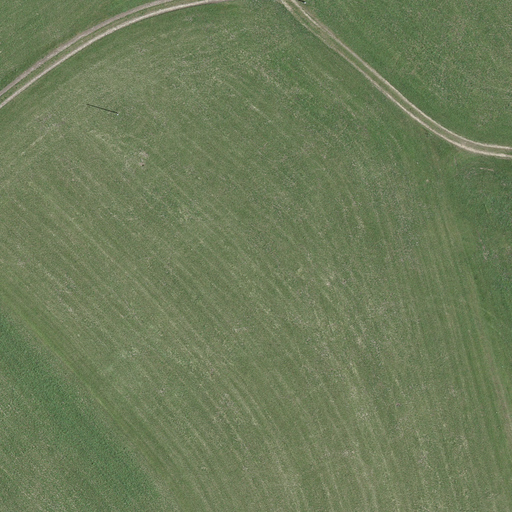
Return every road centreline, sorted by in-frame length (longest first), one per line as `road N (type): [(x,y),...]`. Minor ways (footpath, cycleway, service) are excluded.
road 1 (track): [(511,154),(436,129),(287,0)]
road 2 (track): [(188,0),(156,5),(22,78),(0,100)]
